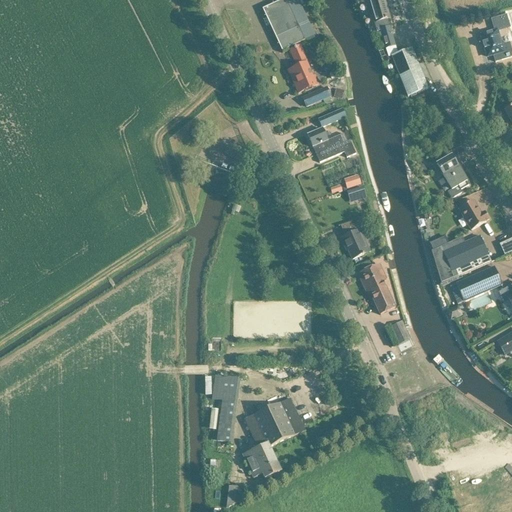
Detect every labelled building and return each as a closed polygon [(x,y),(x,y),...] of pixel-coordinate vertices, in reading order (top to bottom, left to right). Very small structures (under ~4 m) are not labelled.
[(314,37),(297,0),(284,0),(271,6),(262,10),(266,19),(263,21),(266,27),(269,25),(282,52),(291,48),(314,37)] [(395,47),(388,20),(390,20),(384,0),(364,0),(365,3),(368,2),(376,29),(379,28),(386,50),(395,47)] [(511,54),(509,44),(501,46),(497,32),(510,28),(506,16),(492,21),(495,32),(480,37),(483,44),(482,44),(484,50),(487,58),(493,56),(495,63),(511,57),(511,54)] [(300,47),(299,47),(290,51),(297,68),(291,71),(297,85),(294,86),(298,94),(319,85),(315,77),(313,78),(306,64),(308,64),(300,47)] [(411,49),(391,57),(407,98),(427,90),(411,49)] [(335,71),(337,77),(345,74),(343,68),(335,71)] [(331,97),(327,90),(303,101),(306,108),(331,97)] [(343,93),(336,91),(334,97),(341,100),(343,93)] [(343,109),(318,120),(321,129),(347,118),(343,109)] [(322,130),(307,136),(313,148),(320,164),(344,154),(347,159),(356,155),(350,141),(344,144),(340,136),(327,142),(322,130)] [(225,155),(229,156),(236,159),(239,151),(228,147),(225,155)] [(451,157),(443,162),(436,167),(451,191),(448,193),(452,200),(461,194),(460,192),(469,187),(466,183),(467,182),(458,168),(451,157)] [(358,176),(344,180),(347,190),(361,186),(358,176)] [(362,189),(348,193),(350,199),(357,197),(358,201),(365,198),(362,189)] [(473,201),(465,206),(459,210),(471,232),(486,223),(486,222),(489,220),(485,213),(481,215),(473,201)] [(360,220),(340,226),(345,238),(341,239),(345,247),(347,246),(354,260),(361,257),(362,257),(364,257),(363,256),(369,253),(360,234),(365,232),(360,220)] [(480,237),(471,242),(465,244),(462,238),(431,252),(441,284),(458,276),(456,271),(488,256),(480,237)] [(511,239),(500,245),(505,257),(511,253),(511,239)] [(371,261),(361,266),(364,272),(367,271),(374,267),(371,261)] [(374,267),(367,271),(364,272),(358,275),(364,288),(368,286),(371,294),(371,295),(380,316),(394,310),(374,267)] [(485,272),(455,285),(461,299),(463,303),(493,290),(502,286),(494,268),(485,272)] [(511,287),(511,286),(503,291),(498,294),(505,305),(509,302),(511,307),(511,287)] [(447,311),(450,320),(461,316),(457,307),(447,311)] [(401,323),(399,324),(390,328),(406,364),(417,359),(401,323)] [(504,358),(511,353),(511,334),(496,344),(504,358)] [(215,376),(211,401),(222,402),(216,442),(232,444),(241,380),(215,376)] [(269,448),(270,448),(305,432),(290,400),(245,420),(258,448),(259,449),(267,445),(269,448)] [(479,419),(470,433),(479,440),(489,425),(479,419)] [(489,425),(479,440),(488,445),(498,431),(489,425)] [(498,431),(488,445),(497,451),(507,436),(498,431)] [(511,439),(507,436),(497,451),(506,457),(511,448),(511,439)] [(281,473),(270,448),(269,448),(267,445),(259,449),(258,448),(243,455),(249,469),(252,475),(253,478),(263,474),(265,480),(281,473)] [(237,488),(229,488),(226,510),(244,500),(243,493),(237,488)]
